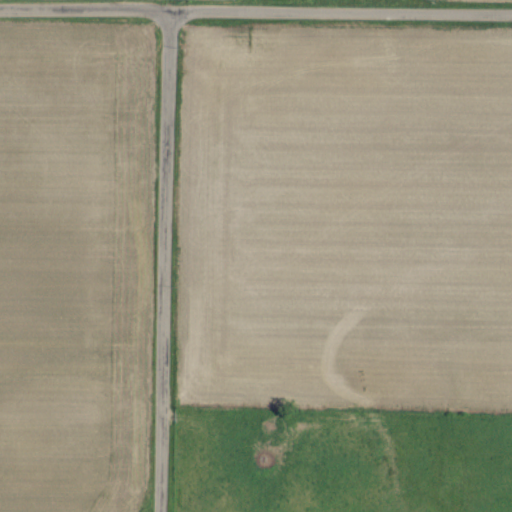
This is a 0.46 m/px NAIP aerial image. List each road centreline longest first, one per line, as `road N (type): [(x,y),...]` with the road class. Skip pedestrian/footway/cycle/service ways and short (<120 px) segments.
road 1 (residential): [(0,8),(164,12),(179,0),(191,11),(511,10)]
road 2 (residential): [(168,511),(179,0)]
